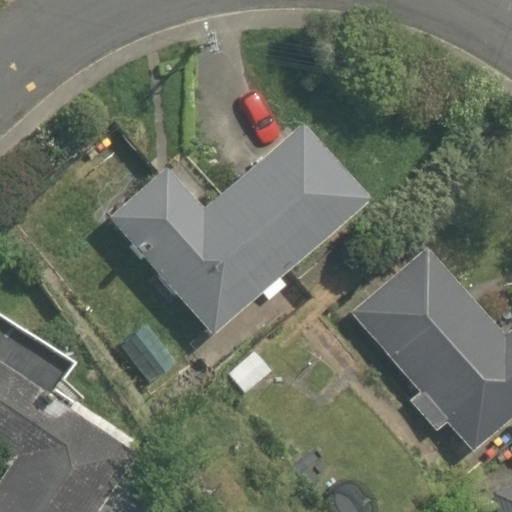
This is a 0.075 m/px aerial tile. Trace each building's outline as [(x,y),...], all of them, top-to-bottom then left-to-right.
[(101,220),(205,335),(356,199),(290,125),(197,208),(160,167),(101,220)] [(414,249),(342,314),(411,392),(402,400),(430,431),(437,424),(463,453),(511,408),(511,317),(492,335),(414,249)] [(0,455),(7,460),(0,470),(0,511),(171,511),(178,502),(123,466),(128,458),(44,402),(66,368),(0,325),(0,455)] [(221,374),(240,393),(263,370),(245,351),(221,374)] [(511,511),(511,483),(481,493),(486,511),(511,511)]
